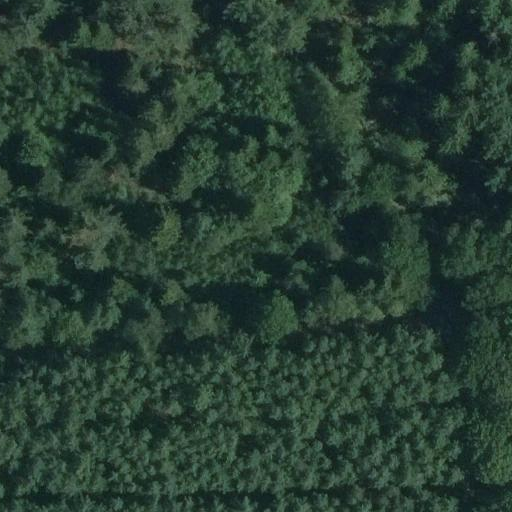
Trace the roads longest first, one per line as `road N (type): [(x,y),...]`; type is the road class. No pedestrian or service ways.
road 1 (track): [(511,310),(0,349)]
road 2 (track): [(483,511),(464,313)]
